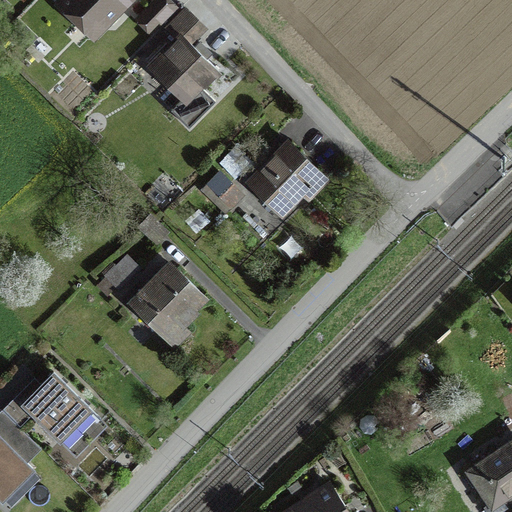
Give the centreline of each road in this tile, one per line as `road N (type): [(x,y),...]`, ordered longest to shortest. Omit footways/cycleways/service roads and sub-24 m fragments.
road 1 (residential): [(409,204),(115,511)]
road 2 (unclassified): [(213,0),(409,204)]
road 3 (residential): [(511,107),(409,204)]
